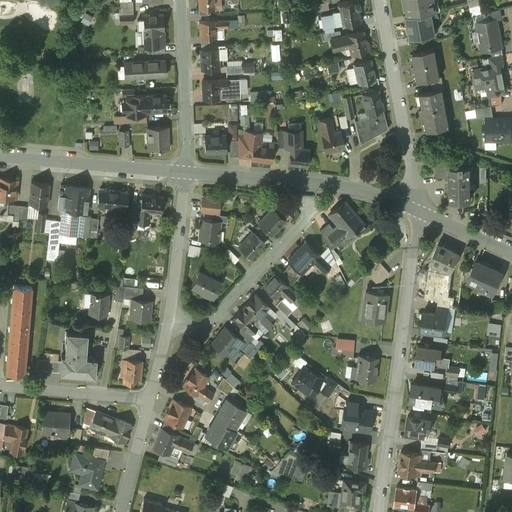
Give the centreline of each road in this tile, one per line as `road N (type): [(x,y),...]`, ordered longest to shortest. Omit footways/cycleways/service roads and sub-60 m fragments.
road 1 (residential): [(379,511),(420,205)]
road 2 (residential): [(420,205),(360,185),(186,170)]
road 3 (residential): [(420,205),(383,0)]
road 4 (residential): [(168,324),(213,319),(312,207)]
road 5 (residential): [(186,170),(0,153)]
road 6 (residential): [(180,0),(186,170)]
road 7 (residential): [(168,324),(186,170)]
road 8 (residential): [(0,383),(150,399)]
